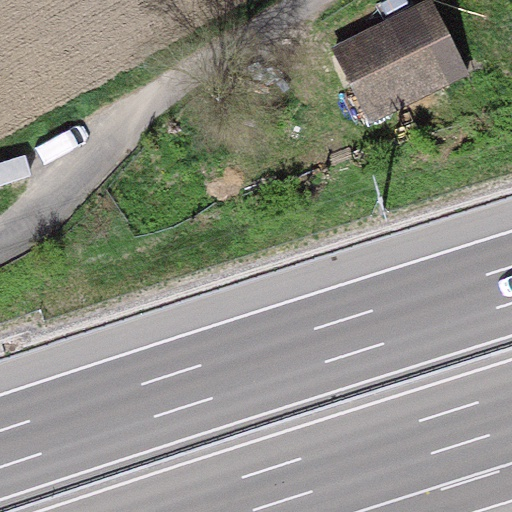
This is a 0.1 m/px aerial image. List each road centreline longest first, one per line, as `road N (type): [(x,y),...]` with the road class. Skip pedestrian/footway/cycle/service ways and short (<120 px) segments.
road 1 (motorway): [(511,283),(0,447)]
road 2 (motorway): [(196,511),(511,411)]
road 3 (residential): [(135,108),(298,0)]
road 4 (residential): [(135,108),(0,233)]
